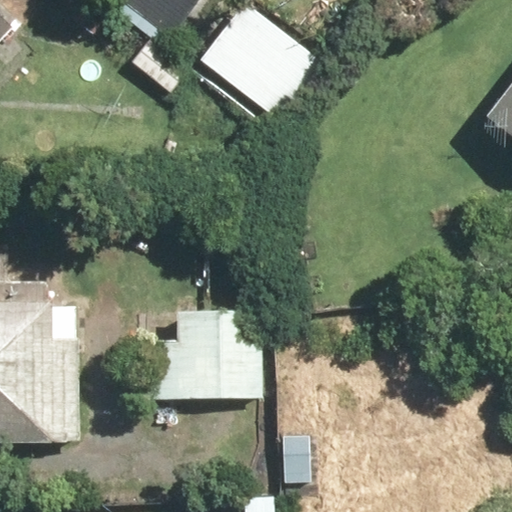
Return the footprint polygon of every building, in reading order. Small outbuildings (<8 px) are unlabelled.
[(114,0),(109,7),(152,38),(132,65),(175,97),(195,71),(164,48),(200,0),(114,0)] [(250,2),(203,62),(278,121),(325,61),(250,2)] [(0,88),(35,53),(0,17),(0,88)] [(511,89),(489,118),(511,136),(511,89)] [(0,444),(77,443),(75,276),(0,277),(0,444)] [(180,344),(140,343),(138,397),(265,403),(269,316),(182,312),(180,344)] [(279,511),(279,497),(246,497),(246,511),(279,511)]
